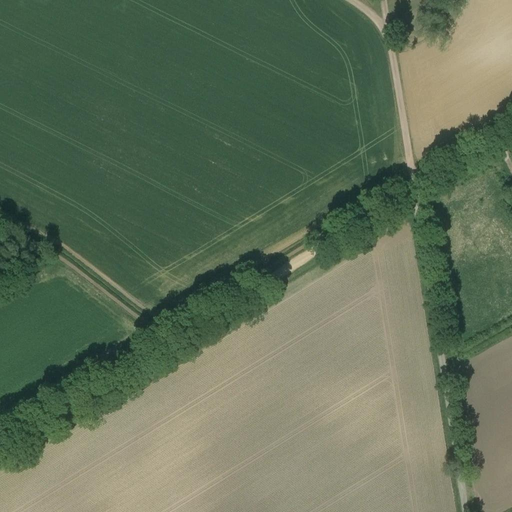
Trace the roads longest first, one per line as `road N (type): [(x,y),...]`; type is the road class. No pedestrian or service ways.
road 1 (track): [(0,447),(415,189)]
road 2 (unclassified): [(467,511),(415,189)]
road 3 (unclassified): [(382,0),(415,189)]
